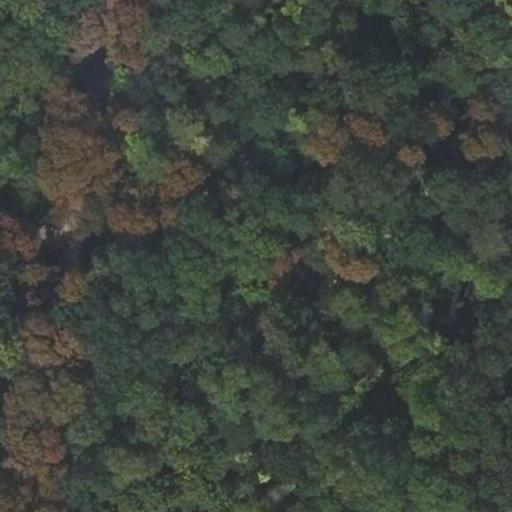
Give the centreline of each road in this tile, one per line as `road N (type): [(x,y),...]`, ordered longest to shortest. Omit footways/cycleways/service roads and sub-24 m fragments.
road 1 (track): [(104,0),(33,511)]
road 2 (track): [(480,112),(440,109),(0,236)]
road 3 (track): [(149,198),(347,511)]
road 4 (track): [(511,246),(446,0)]
